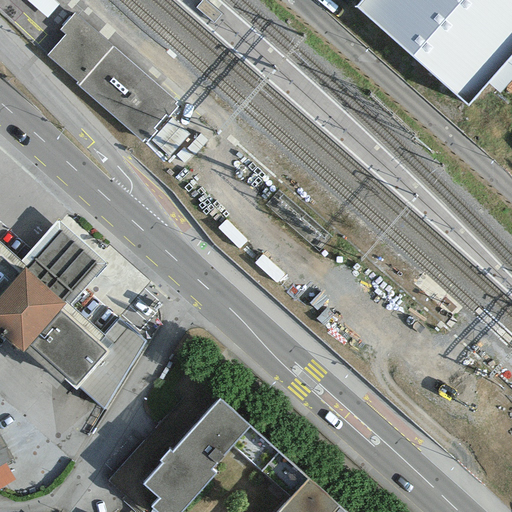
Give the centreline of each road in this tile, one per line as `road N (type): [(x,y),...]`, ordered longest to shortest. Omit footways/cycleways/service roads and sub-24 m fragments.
road 1 (primary): [(199,286),(453,511)]
road 2 (residential): [(199,286),(76,497),(28,511)]
road 3 (residential): [(300,0),(511,190)]
road 4 (primary): [(118,210),(0,104)]
